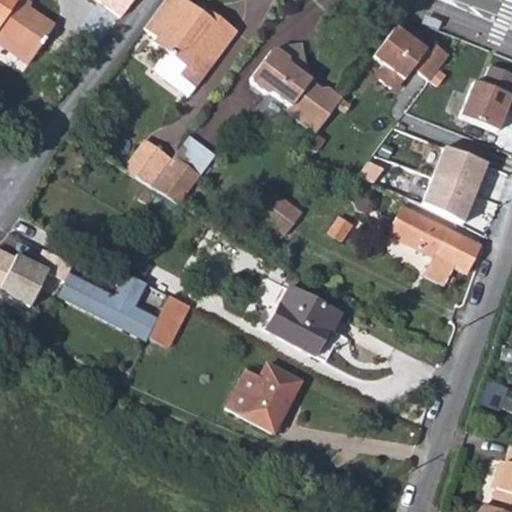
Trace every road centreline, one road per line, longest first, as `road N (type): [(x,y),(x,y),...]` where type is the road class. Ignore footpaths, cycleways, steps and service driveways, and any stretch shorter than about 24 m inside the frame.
road 1 (unclassified): [(511,241),(415,511)]
road 2 (residential): [(1,195),(154,0)]
